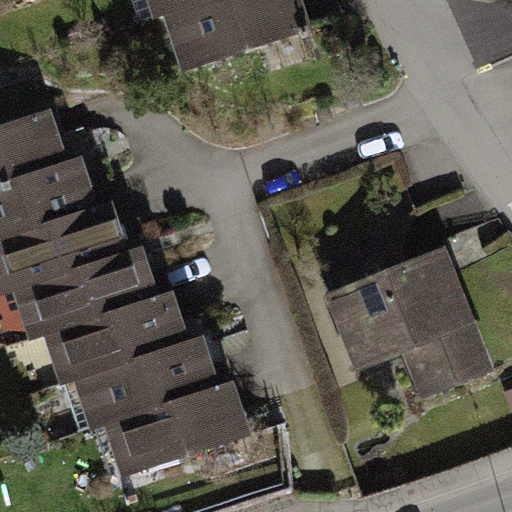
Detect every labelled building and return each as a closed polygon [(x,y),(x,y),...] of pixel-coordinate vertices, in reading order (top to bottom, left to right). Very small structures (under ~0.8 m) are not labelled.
[(163,27),(245,0),(143,0),(154,30),(163,27)] [(181,81),(310,38),(297,0),(245,0),(163,27),(181,81)] [(0,193),(71,171),(55,117),(0,134),(0,193)] [(0,248),(98,218),(82,167),(71,171),(0,193),(0,248)] [(0,303),(9,301),(129,263),(113,213),(98,218),(0,248),(0,303)] [(45,344),(159,308),(144,258),(129,263),(9,301),(25,350),(45,344)] [(447,258),(325,304),(355,384),(398,368),(416,417),(496,387),(447,258)] [(76,387),(192,350),(177,302),(159,308),(45,344),(60,392),(76,387)] [(106,440),(224,403),(206,346),(192,350),(76,387),(94,444),(106,440)] [(121,491),(254,449),(238,399),(224,403),(106,440),(121,491)]
